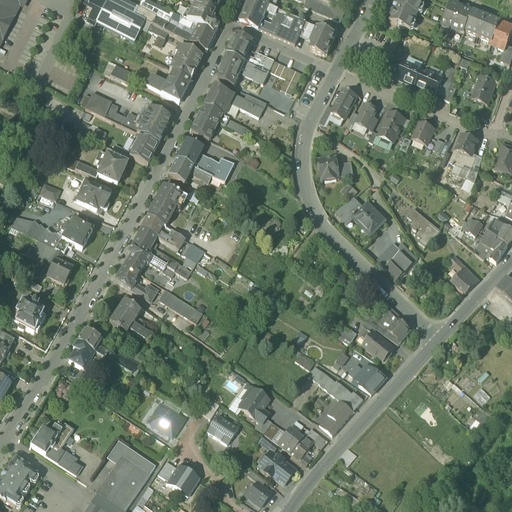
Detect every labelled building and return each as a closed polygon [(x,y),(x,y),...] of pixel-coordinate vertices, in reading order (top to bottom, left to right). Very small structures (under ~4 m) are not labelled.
[(0,0),(0,47),(19,9),(23,0),(0,0)] [(23,0),(19,9),(23,11),(28,0),(23,0)] [(87,9),(81,21),(95,28),(96,26),(107,4),(97,0),(86,0),(84,6),(87,8),(86,9),(87,9)] [(118,0),(108,0),(107,4),(134,18),(138,10),(118,0)] [(196,0),(195,1),(193,6),(213,16),(221,0),(196,0)] [(262,23),(266,14),(269,8),(250,0),(240,24),(258,32),(259,32),(262,23)] [(249,0),(250,0),(269,8),(272,0),(249,0)] [(274,11),(278,0),(272,0),(269,8),(274,11)] [(304,10),(329,20),(329,18),(330,19),(334,8),(330,6),(314,0),(307,0),(305,6),(304,6),(303,8),(305,9),(304,10)] [(400,0),(397,8),(418,16),(422,8),(423,9),(426,0),(425,0),(400,0)] [(170,20),(172,16),(143,1),(139,9),(151,15),(156,18),(177,30),(176,30),(181,33),(192,38),(197,29),(192,26),(189,30),(179,25),(170,20)] [(107,4),(96,26),(134,45),(144,24),(133,18),(134,18),(107,4)] [(212,18),(213,16),(193,6),(190,13),(186,11),(181,21),(192,26),(197,29),(214,37),(217,32),(217,30),(216,28),(215,26),(212,25),(214,20),(212,18)] [(449,29),(453,31),(462,11),(459,10),(456,6),(451,6),(441,28),(446,31),(449,29)] [(414,25),(418,16),(397,8),(396,7),(395,7),(388,24),(397,28),(399,30),(402,32),(405,31),(410,33),(413,24),(414,25)] [(274,11),(269,8),(266,14),(275,18),(278,12),(274,11)] [(329,20),(340,25),(346,12),(334,8),(330,19),(329,18),(329,20)] [(151,27),(155,18),(156,18),(151,15),(139,9),(138,10),(134,18),(133,18),(144,24),(151,27)] [(464,36),(465,34),(473,15),(468,13),(466,10),(463,11),(462,11),(453,31),(452,33),(458,35),(460,34),(464,36)] [(259,32),(295,48),(299,38),(305,24),(278,12),(275,18),(271,27),(262,23),(259,32)] [(465,34),(478,40),(487,19),(486,19),(486,20),(480,18),(481,16),(473,14),(473,15),(465,34)] [(170,20),(179,25),(181,21),(172,16),(170,20)] [(177,30),(156,18),(155,18),(151,27),(152,27),(166,35),(167,36),(177,41),(181,33),(176,30),(177,30)] [(478,40),(492,46),(500,25),(500,24),(499,26),(493,23),(494,22),(487,19),(478,40)] [(179,25),(189,30),(192,26),(181,21),(179,25)] [(299,38),(305,41),(312,27),(305,24),(299,38)] [(511,35),(511,29),(500,25),(492,46),(491,46),(498,49),(497,51),(503,54),(504,54),(507,48),(511,35)] [(158,39),(164,42),(167,36),(166,35),(151,27),(148,33),(158,39)] [(317,29),(312,27),(305,41),(310,43),(317,29)] [(195,33),(192,38),(188,46),(205,55),(214,37),(197,29),(195,33)] [(310,53),(325,59),(327,58),(336,37),(317,29),(310,43),(310,44),(313,45),(310,53)] [(177,41),(188,46),(192,38),(181,33),(177,41)] [(227,56),(243,64),(244,61),(246,57),(253,43),(237,36),(227,56)] [(158,39),(152,51),(158,54),(164,42),(158,39)] [(510,68),(511,60),(511,51),(507,48),(504,54),(503,54),(499,64),(510,68)] [(172,74),(190,84),(195,75),(194,75),(202,61),(178,49),(174,56),(176,57),(169,73),(172,74)] [(394,62),(400,64),(405,53),(399,50),(394,62)] [(153,65),(158,54),(152,51),(146,61),(153,65)] [(240,77),(242,72),(245,65),(243,64),(227,56),(216,81),(235,90),(240,77)] [(251,67),(269,76),(269,75),(274,64),(257,56),(254,61),(251,67)] [(247,62),(244,61),(243,64),(245,65),(251,67),(254,61),(248,58),(247,62)] [(269,75),(274,77),(279,66),(274,64),(269,75)] [(104,77),(110,80),(115,68),(109,65),(104,77)] [(251,67),(245,65),(242,72),(245,74),(244,78),(263,87),(269,76),(251,67)] [(409,86),(415,88),(422,73),(404,65),(397,82),(408,87),(409,86)] [(274,77),(279,80),(285,69),(279,66),(274,77)] [(134,77),(115,68),(110,80),(128,88),(134,77)] [(279,80),(285,82),(290,71),(285,69),(279,80)] [(285,82),(290,85),(296,74),(290,71),(285,82)] [(444,84),(450,87),(456,74),(450,71),(444,84)] [(442,82),(422,73),(415,88),(414,90),(426,95),(425,98),(433,101),(434,99),(435,99),(442,82)] [(172,74),(165,87),(161,96),(160,97),(178,106),(190,84),(172,74)] [(301,76),(296,74),(290,85),(296,87),(301,76)] [(146,88),(161,96),(165,87),(151,79),(146,88)] [(473,103),(487,108),(496,86),(479,79),(476,87),(479,88),(473,103)] [(285,96),(290,85),(285,82),(280,93),(285,96)] [(290,85),(285,96),(291,98),(296,87),(290,85)] [(464,99),(473,103),(479,88),(476,87),(473,96),(466,94),(464,99)] [(226,111),(229,106),(233,98),(213,88),(203,109),(221,118),(222,119),(224,115),(221,114),(223,109),(226,111)] [(443,103),(450,106),(456,92),(450,89),(443,103)] [(331,117),(343,123),(357,99),(348,94),(347,95),(343,93),(332,112),(330,116),(331,117)] [(243,103),(254,109),(263,113),(266,107),(252,100),(246,97),(243,103)] [(77,109),(85,112),(90,101),(82,98),(77,109)] [(85,112),(97,118),(101,109),(108,111),(110,107),(91,98),(90,101),(85,112)] [(243,103),(233,98),(229,106),(250,117),(254,109),(243,103)] [(118,110),(110,107),(108,111),(101,109),(97,118),(111,125),(115,116),(118,110)] [(355,126),(367,132),(373,120),(377,113),(365,107),(359,119),(355,126)] [(136,137),(139,138),(143,131),(153,113),(163,118),(149,111),(146,109),(137,126),(135,130),(139,131),(136,137)] [(199,115),(218,125),(221,118),(203,109),(199,115)] [(258,121),(263,113),(254,109),(250,117),(258,121)] [(322,120),(327,123),(331,117),(330,116),(332,112),(328,109),(322,120)] [(143,131),(139,138),(157,147),(170,122),(163,118),(153,113),(143,131)] [(190,135),(208,144),(218,126),(218,125),(199,115),(189,135),(190,135)] [(378,140),(393,147),(405,122),(390,115),(378,140)] [(111,125),(136,137),(139,131),(135,130),(137,126),(134,124),(136,120),(129,116),(126,121),(115,116),(111,125)] [(346,131),(351,134),(355,126),(359,119),(353,116),(346,131)] [(222,119),(221,118),(218,125),(218,126),(241,138),(245,131),(222,119)] [(319,126),(324,129),(327,123),(322,120),(319,126)] [(367,132),(372,135),(378,122),(373,120),(367,132)] [(412,142),(426,149),(430,141),(433,135),(434,131),(419,125),(412,142)] [(90,141),(101,146),(106,135),(96,130),(90,141)] [(368,144),(373,147),(378,137),(373,135),(368,144)] [(158,147),(157,147),(139,138),(131,155),(128,160),(147,168),(158,147)] [(461,138),(455,153),(471,160),(472,157),(478,146),(461,138)] [(406,142),(402,151),(407,153),(411,145),(406,142)] [(186,143),(176,163),(192,171),(199,158),(199,157),(202,151),(186,143)] [(435,154),(440,157),(444,147),(439,145),(435,154)] [(112,152),(128,160),(131,155),(115,147),(112,152)] [(494,173),(511,178),(511,175),(511,150),(502,148),(494,173)] [(469,165),(471,160),(455,153),(449,166),(469,175),(470,176),(473,171),(474,167),(469,165)] [(97,170),(100,171),(106,158),(99,155),(95,164),(99,165),(97,170)] [(237,167),(240,162),(227,156),(224,161),(237,167)] [(473,171),(479,173),(483,162),(472,157),(471,160),(469,165),(474,167),(473,171)] [(100,171),(98,175),(96,179),(97,180),(116,189),(126,167),(106,158),(100,171)] [(220,162),(218,166),(208,161),(207,162),(199,158),(192,171),(211,180),(224,187),(233,168),(220,162)] [(64,169),(74,174),(78,164),(68,159),(64,169)] [(318,162),(321,184),(323,184),(322,182),(338,179),(338,182),(339,182),(339,180),(337,167),(336,159),(333,160),(333,159),(332,159),(332,160),(328,161),(327,160),(327,161),(318,162)] [(190,175),(192,171),(176,163),(167,180),(183,188),(190,175)] [(95,183),(97,180),(96,179),(98,175),(78,166),(79,164),(78,164),(74,174),(95,183)] [(337,167),(339,180),(353,178),(351,165),(337,167)] [(193,179),(208,186),(211,180),(192,171),(190,175),(194,177),(193,179)] [(466,183),(474,187),(479,173),(473,171),(470,176),(469,175),(466,183)] [(74,203),(96,214),(98,211),(102,213),(107,212),(109,208),(106,204),(110,196),(83,183),(79,192),(81,193),(78,198),(77,197),(74,203)] [(350,201),(357,193),(348,185),(341,193),(350,201)] [(39,198),(55,205),(60,193),(43,186),(39,198)] [(162,189),(150,213),(158,218),(168,224),(174,212),(179,214),(186,201),(162,189)] [(500,198),(511,204),(511,195),(503,191),(500,198)] [(186,201),(196,206),(201,196),(193,192),(189,194),(186,201)] [(347,226),(352,220),(359,213),(357,211),(360,208),(353,201),(352,201),(336,214),(347,226)] [(362,210),(359,213),(352,220),(359,227),(361,224),(372,236),(385,223),(367,205),(362,210)] [(150,213),(147,219),(162,228),(165,230),(168,224),(158,218),(150,213)] [(425,250),(431,243),(432,244),(431,244),(432,245),(440,234),(415,213),(409,221),(412,223),(413,224),(410,229),(415,233),(413,235),(420,242),(418,244),(424,249),(425,249),(425,250)] [(0,225),(11,231),(16,221),(10,215),(0,225)] [(141,231),(156,241),(162,228),(147,219),(141,231)] [(19,235),(25,238),(33,224),(16,221),(11,231),(15,233),(19,235)] [(38,245),(55,253),(63,257),(66,251),(70,253),(73,249),(82,253),(86,244),(92,233),(72,222),(68,229),(64,227),(60,234),(64,236),(61,241),(59,240),(54,235),(53,237),(51,236),(46,231),(45,232),(44,232),(40,228),(39,229),(34,224),(33,224),(25,238),(38,245)] [(470,226),(468,229),(478,235),(482,228),(474,223),(472,227),(470,226)] [(495,224),(488,235),(497,241),(505,229),(495,224)] [(165,230),(162,228),(156,241),(177,254),(184,243),(165,230)] [(471,246),(478,235),(468,229),(463,237),(465,238),(464,240),(462,239),(461,240),(471,246)] [(497,241),(497,242),(507,248),(508,249),(511,243),(511,233),(505,229),(497,241)] [(132,248),(147,257),(153,246),(156,241),(141,231),(132,248)] [(497,242),(497,241),(488,235),(481,246),(491,252),(497,242)] [(497,266),(507,248),(497,242),(491,252),(494,253),(489,262),(497,266)] [(49,265),(49,264),(55,253),(38,245),(32,257),(45,264),(45,263),(49,265)] [(375,264),(395,284),(413,266),(413,265),(417,261),(402,246),(398,250),(393,245),(375,264)] [(153,246),(147,257),(150,259),(166,269),(174,274),(178,267),(154,252),(156,247),(153,246)] [(488,257),(491,252),(481,246),(478,251),(488,257)] [(183,258),(196,266),(203,256),(190,247),(183,258)] [(130,258),(124,267),(138,277),(145,267),(150,259),(147,257),(132,248),(128,256),(130,258)] [(486,260),(489,262),(494,253),(491,252),(488,257),(486,260)] [(59,265),(63,257),(55,253),(49,264),(53,267),(46,280),(63,289),(64,287),(65,288),(66,287),(68,284),(68,282),(66,282),(72,271),(59,265)] [(166,269),(150,259),(145,267),(147,268),(148,266),(162,275),(166,269)] [(450,284),(465,297),(479,283),(458,262),(456,265),(453,267),(452,268),(459,275),(450,284)] [(114,283),(130,294),(133,286),(138,277),(124,267),(114,283)] [(178,267),(174,274),(166,269),(162,275),(171,280),(175,275),(186,282),(190,275),(178,267)] [(496,290),(511,303),(511,283),(510,282),(506,278),(496,290)] [(23,286),(38,295),(41,290),(26,281),(23,286)] [(144,293),(133,286),(130,294),(149,306),(157,294),(147,288),(144,293)] [(158,303),(196,327),(202,317),(165,293),(158,303)] [(123,304),(140,315),(143,311),(127,299),(123,304)] [(24,331),(34,336),(35,334),(35,335),(37,334),(40,329),(39,327),(40,325),(41,325),(45,318),(44,316),(35,311),(38,307),(30,303),(28,307),(21,303),(15,315),(13,314),(8,322),(11,323),(10,323),(19,328),(17,331),(23,334),(24,331)] [(116,315),(132,326),(135,322),(136,321),(140,315),(123,304),(116,315)] [(128,333),(129,331),(132,326),(116,315),(108,327),(124,338),(128,333)] [(383,325),(389,330),(397,321),(390,316),(383,325)] [(376,332),(383,337),(387,332),(371,317),(366,324),(376,332)] [(410,333),(397,321),(389,330),(387,332),(394,339),(395,338),(401,344),(401,343),(410,333)] [(137,324),(135,322),(132,326),(141,333),(145,327),(138,322),(137,324)] [(372,336),(373,337),(376,332),(366,324),(362,329),(364,331),(365,331),(372,336)] [(141,333),(132,326),(129,331),(132,333),(130,334),(137,339),(141,333)] [(155,333),(145,327),(141,333),(151,339),(155,333)] [(342,344),(349,348),(356,337),(344,329),(340,335),(345,339),(342,344)] [(359,337),(366,344),(372,336),(365,331),(364,331),(359,337)] [(383,337),(398,348),(402,344),(401,343),(401,344),(395,338),(394,339),(387,332),(383,337)] [(147,345),(149,343),(151,339),(141,333),(137,339),(147,345)] [(76,346),(93,357),(98,349),(101,344),(84,334),(76,346)] [(0,366),(4,360),(5,361),(6,361),(8,360),(9,359),(9,358),(9,356),(8,355),(7,354),(13,343),(0,335),(0,366)] [(373,337),(372,336),(366,344),(362,348),(376,360),(377,359),(383,364),(393,352),(386,346),(385,347),(373,337)] [(130,351),(140,357),(145,349),(141,346),(139,348),(134,345),(130,351)] [(84,374),(92,361),(94,357),(93,357),(76,346),(72,353),(74,354),(68,364),(84,374)] [(117,361),(98,349),(93,357),(94,357),(103,363),(113,368),(117,361)] [(294,364),(309,374),(314,364),(300,355),(294,364)] [(336,365),(341,369),(348,360),(343,356),(336,365)] [(103,363),(94,357),(92,361),(101,367),(103,363)] [(113,368),(130,379),(136,370),(118,359),(117,361),(113,368)] [(348,376),(354,381),(362,372),(356,367),(348,376)] [(359,389),(371,398),(386,381),(366,367),(362,372),(354,381),(360,387),(359,389)] [(308,380),(319,387),(326,378),(315,370),(308,380)] [(238,378),(237,377),(234,382),(241,388),(245,383),(238,378)] [(335,385),(326,378),(319,387),(328,394),(339,404),(340,403),(353,415),(363,403),(353,395),(352,397),(337,384),(335,385)] [(0,405),(10,387),(3,383),(0,381),(0,405)] [(259,426),(261,427),(265,422),(268,418),(261,413),(268,404),(245,387),(237,400),(243,404),(238,411),(241,413),(259,426)] [(243,404),(237,400),(227,413),(237,419),(241,413),(238,411),(243,404)] [(161,409),(176,419),(181,412),(166,402),(161,409)] [(208,402),(198,416),(209,423),(218,409),(208,402)] [(332,439),(353,415),(340,403),(339,404),(319,427),(332,439)] [(148,426),(172,441),(183,423),(176,419),(161,409),(160,408),(148,426)] [(490,420),(483,415),(477,423),(476,423),(470,431),(479,437),(490,420)] [(237,432),(217,419),(206,435),(227,448),(237,432)] [(255,431),(262,436),(270,426),(265,422),(261,427),(259,426),(255,431)] [(285,437),(270,426),(262,436),(277,447),(285,437)] [(45,458),(76,479),(82,470),(74,465),(76,462),(61,452),(73,433),(64,427),(60,433),(54,429),(49,436),(57,440),(49,451),(45,458)] [(37,453),(45,458),(49,451),(57,440),(49,436),(42,431),(30,449),(37,453)] [(304,439),(313,445),(319,438),(311,431),(304,439)] [(277,447),(289,456),(302,442),(289,432),(285,437),(277,447)] [(270,453),(273,455),(278,449),(264,438),(258,444),(270,454),(270,453)] [(304,439),(302,442),(289,456),(305,469),(309,465),(302,459),(313,446),(313,445),(304,439)] [(132,466),(137,458),(118,445),(106,461),(115,468),(122,459),(132,466)] [(338,463),(343,468),(353,456),(349,452),(348,451),(337,462),(338,463)] [(260,462),(260,466),(267,471),(264,474),(263,475),(270,480),(280,487),(282,483),(287,483),(295,473),(283,464),(284,463),(277,457),(276,458),(273,455),(270,453),(270,454),(267,458),(263,458),(260,462)] [(149,478),(154,470),(137,458),(132,466),(149,478)] [(95,497),(96,498),(116,511),(125,511),(150,478),(149,478),(132,466),(122,459),(115,468),(95,497)] [(6,504),(15,510),(21,501),(19,500),(29,486),(30,487),(36,478),(27,471),(28,470),(15,461),(11,468),(10,467),(4,476),(3,476),(0,480),(1,481),(0,481),(0,502),(5,506),(6,504)] [(176,471),(166,464),(157,477),(167,484),(176,471)] [(258,469),(264,474),(267,471),(260,466),(258,469)] [(167,484),(165,487),(187,501),(200,482),(191,476),(190,479),(185,476),(186,473),(178,468),(176,471),(167,484)] [(247,478),(256,485),(261,489),(265,484),(251,473),(247,478)] [(256,485),(245,498),(260,510),(271,497),(261,489),(256,485)] [(137,508),(141,511),(150,497),(144,494),(136,508),(137,508)] [(116,511),(96,498),(86,511),(116,511)]
